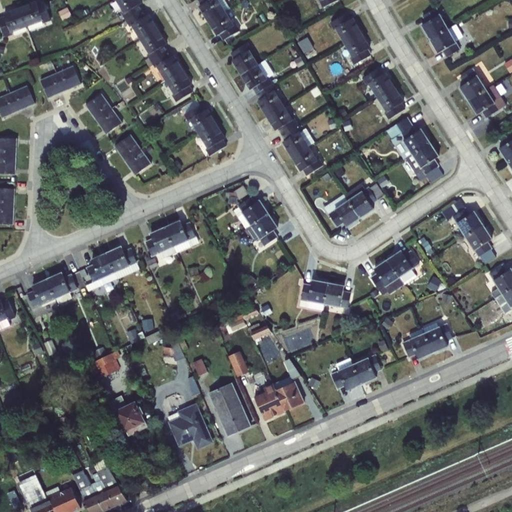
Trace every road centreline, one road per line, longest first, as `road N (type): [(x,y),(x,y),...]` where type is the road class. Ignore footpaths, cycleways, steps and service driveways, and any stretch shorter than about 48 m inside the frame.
road 1 (residential): [(511,348),(143,511)]
road 2 (residential): [(266,156),(317,238),(343,253),(371,245),(481,171)]
road 3 (residential): [(37,254),(40,152),(49,127),(79,130),(137,211)]
road 4 (residential): [(481,171),(375,0)]
road 5 (residential): [(171,0),(266,156)]
road 6 (residential): [(137,211),(266,156)]
